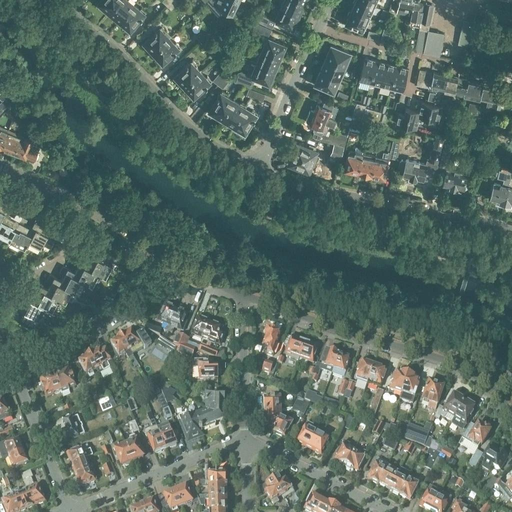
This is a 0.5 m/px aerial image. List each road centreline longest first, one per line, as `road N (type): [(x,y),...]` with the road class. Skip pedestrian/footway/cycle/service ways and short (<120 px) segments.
road 1 (residential): [(241,294),(458,365),(496,392),(511,418)]
road 2 (residential): [(259,169),(175,115),(58,0)]
road 3 (unclassified): [(511,228),(305,187),(259,169)]
road 4 (residential): [(69,511),(244,439)]
road 5 (residential): [(177,275),(14,369)]
road 6 (residential): [(244,439),(390,511)]
road 7 (residential): [(69,511),(14,369)]
road 8 (residential): [(259,169),(318,29)]
road 9 (residential): [(244,439),(241,294)]
road 10 (residential): [(0,277),(20,283),(65,256),(90,209)]
